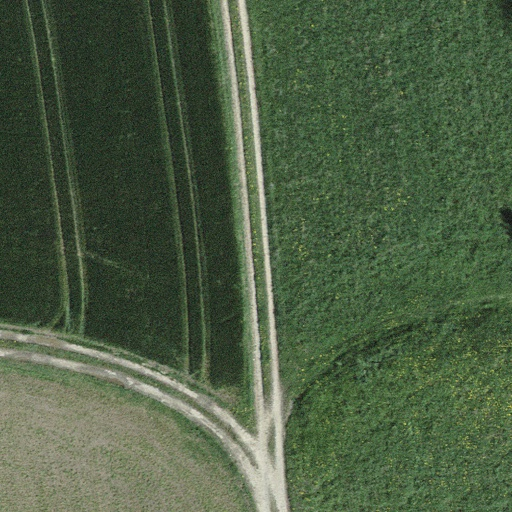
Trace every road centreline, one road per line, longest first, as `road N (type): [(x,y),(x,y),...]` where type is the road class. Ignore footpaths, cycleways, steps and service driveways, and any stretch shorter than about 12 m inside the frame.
road 1 (track): [(268,511),(230,0)]
road 2 (track): [(262,480),(180,397),(0,340)]
